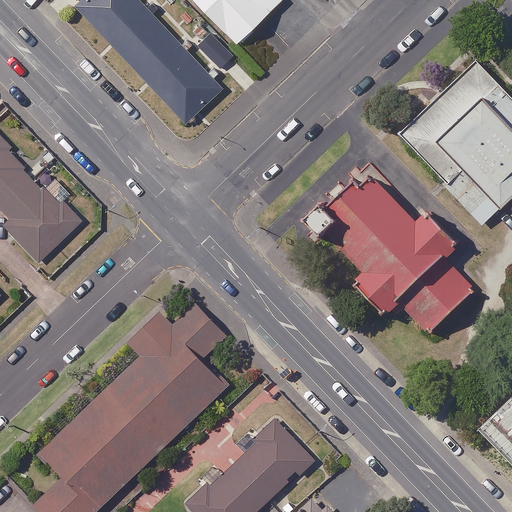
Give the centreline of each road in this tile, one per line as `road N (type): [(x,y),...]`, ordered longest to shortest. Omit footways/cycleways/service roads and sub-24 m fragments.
road 1 (tertiary): [(466,511),(183,217)]
road 2 (unclassified): [(183,217),(412,0)]
road 3 (tertiary): [(183,217),(0,26)]
road 4 (unclassified): [(0,393),(183,217)]
